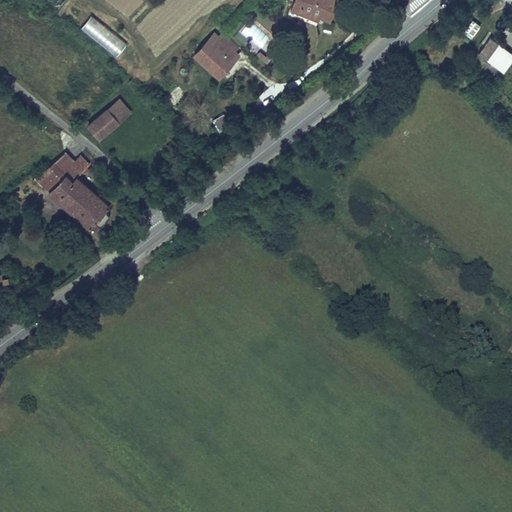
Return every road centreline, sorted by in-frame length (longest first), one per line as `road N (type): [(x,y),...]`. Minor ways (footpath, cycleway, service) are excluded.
road 1 (tertiary): [(427,14),(165,225)]
road 2 (unclassified): [(0,71),(92,147),(165,225)]
road 3 (tertiary): [(165,225),(0,346)]
